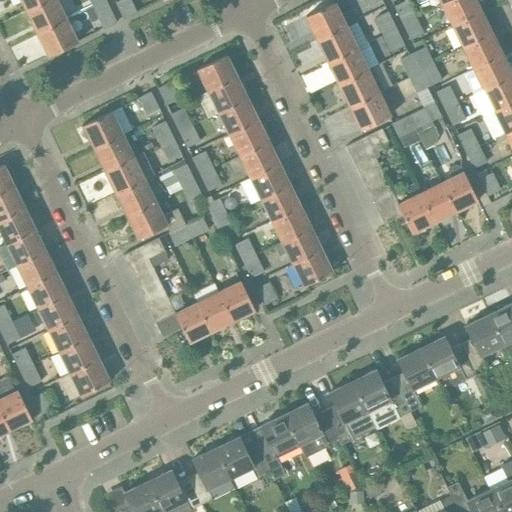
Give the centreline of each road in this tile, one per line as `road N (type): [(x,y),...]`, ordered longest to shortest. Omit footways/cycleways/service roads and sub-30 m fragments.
road 1 (residential): [(397,310),(246,11)]
road 2 (residential): [(175,418),(22,122)]
road 3 (residential): [(22,122),(246,11)]
road 4 (unclassified): [(175,418),(397,310)]
road 5 (unclassified): [(0,504),(175,418)]
road 6 (unclassified): [(397,310),(511,254)]
